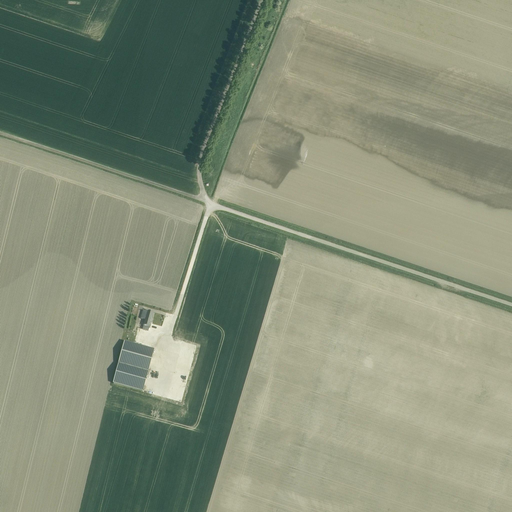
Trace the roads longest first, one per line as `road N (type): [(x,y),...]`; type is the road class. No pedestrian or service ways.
road 1 (unclassified): [(511,304),(209,202)]
road 2 (track): [(209,202),(0,133)]
road 3 (track): [(261,0),(198,166),(209,202)]
